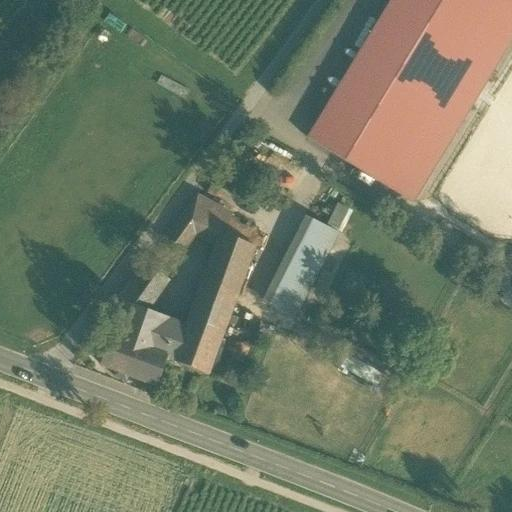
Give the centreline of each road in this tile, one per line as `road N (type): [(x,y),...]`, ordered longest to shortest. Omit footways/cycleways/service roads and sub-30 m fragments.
road 1 (unclassified): [(49,379),(321,0)]
road 2 (secondary): [(392,511),(49,379)]
